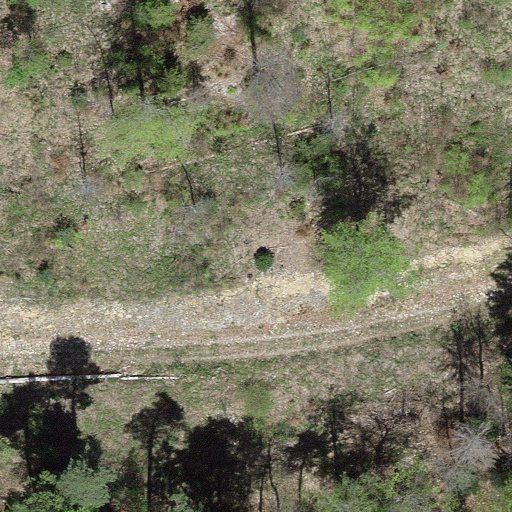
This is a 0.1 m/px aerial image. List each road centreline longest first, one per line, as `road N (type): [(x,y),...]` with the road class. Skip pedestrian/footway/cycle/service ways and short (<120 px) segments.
road 1 (track): [(0,364),(368,334),(511,298)]
road 2 (track): [(511,481),(0,413)]
